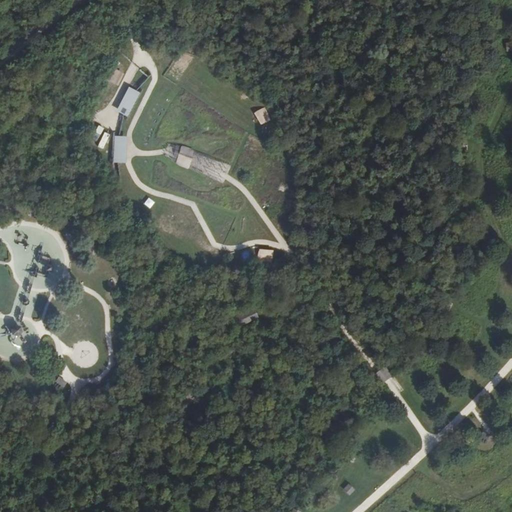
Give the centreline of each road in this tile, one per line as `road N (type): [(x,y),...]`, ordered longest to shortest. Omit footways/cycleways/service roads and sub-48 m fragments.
road 1 (track): [(130,168),(128,136),(153,74),(107,0)]
road 2 (track): [(38,511),(74,393)]
